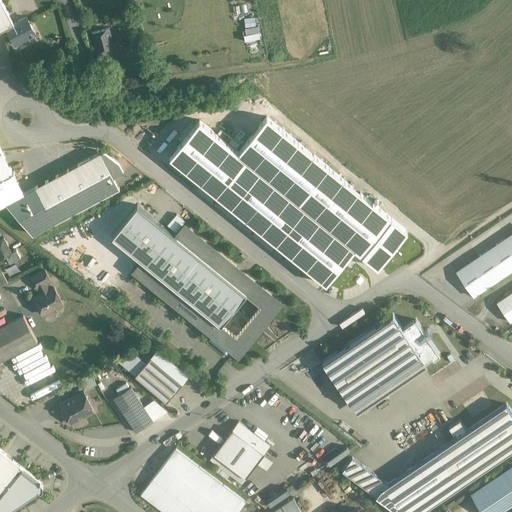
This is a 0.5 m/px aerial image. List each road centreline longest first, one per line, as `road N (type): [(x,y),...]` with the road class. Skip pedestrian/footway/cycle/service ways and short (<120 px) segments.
road 1 (residential): [(340,318),(113,131),(52,121)]
road 2 (residential): [(102,476),(340,318)]
road 3 (residential): [(340,318),(406,274),(511,353)]
road 4 (residential): [(0,404),(102,476)]
